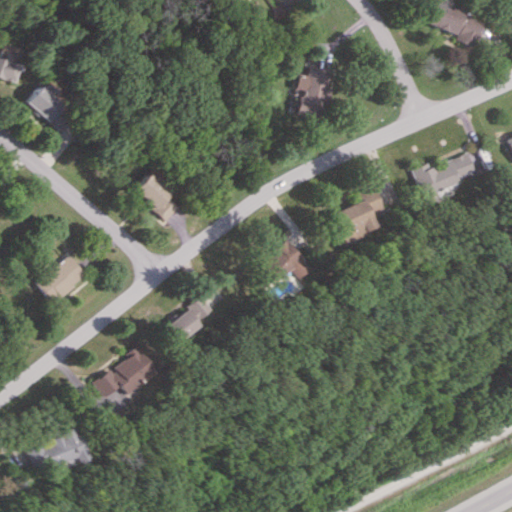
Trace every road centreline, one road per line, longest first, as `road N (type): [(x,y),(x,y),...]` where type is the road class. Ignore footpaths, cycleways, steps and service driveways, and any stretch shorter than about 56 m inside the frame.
road 1 (residential): [(511,81),(279,188),(0,397)]
road 2 (residential): [(157,275),(0,142)]
road 3 (residential): [(421,121),(380,32),(354,0)]
